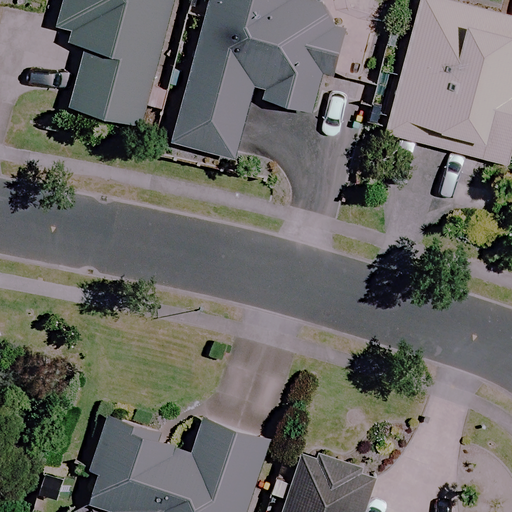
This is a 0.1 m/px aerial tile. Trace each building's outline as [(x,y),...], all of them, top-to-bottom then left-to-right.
[(169,0),(62,0),(56,27),(69,30),(65,47),(82,52),(81,59),(68,106),(138,124),(169,0)] [(323,21),(327,7),(302,0),(206,0),(167,140),(232,158),(249,95),(314,114),(339,25),(323,21)] [(511,18),(434,0),(401,0),(370,130),(415,141),(419,126),(483,141),(481,147),(511,154),(511,18)] [(164,448),(166,440),(109,423),(85,503),(109,511),(110,511),(240,511),(262,440),(200,422),(193,445),(189,456),(164,448)] [(364,511),(374,484),(302,460),(284,511),(364,511)]
